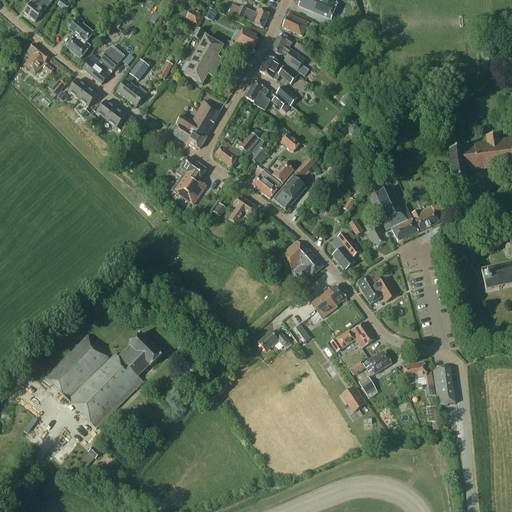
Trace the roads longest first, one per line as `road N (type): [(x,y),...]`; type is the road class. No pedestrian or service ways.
road 1 (residential): [(440,354),(382,334),(306,242),(201,159)]
road 2 (residential): [(201,159),(0,12)]
road 3 (residential): [(201,159),(285,0)]
road 4 (unclassified): [(471,511),(459,372),(440,354)]
